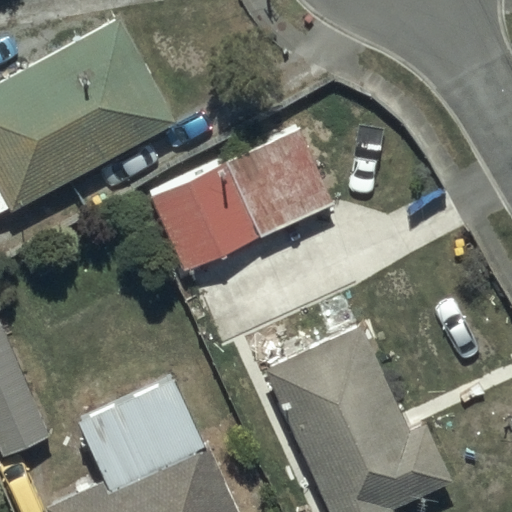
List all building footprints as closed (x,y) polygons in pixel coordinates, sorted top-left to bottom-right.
[(0,200),(172,109),(118,7),(28,55),(13,27),(0,34),(0,200)] [(148,184),(183,259),(332,190),(298,115),(148,184)] [(355,312),(259,356),(331,511),(393,511),(387,497),(448,469),(421,411),(404,419),(355,312)] [(0,438),(1,441),(45,421),(0,322),(0,438)] [(44,491),(52,511),(238,511),(174,362),(73,406),(99,467),(44,491)]
